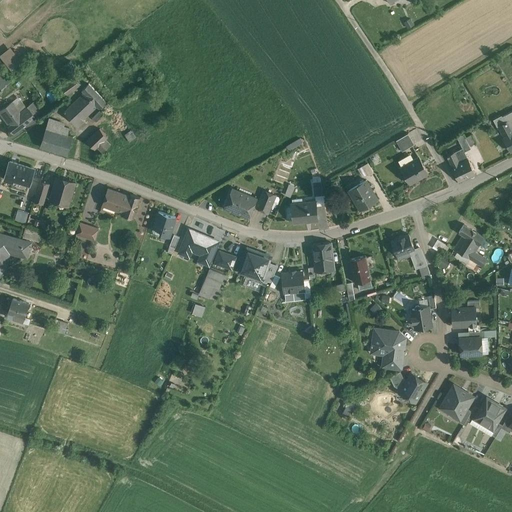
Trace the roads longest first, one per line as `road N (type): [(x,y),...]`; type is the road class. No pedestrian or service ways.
road 1 (residential): [(456,190),(339,232),(283,238),(244,232),(0,142)]
road 2 (residential): [(456,190),(340,0)]
road 3 (track): [(449,365),(355,511)]
